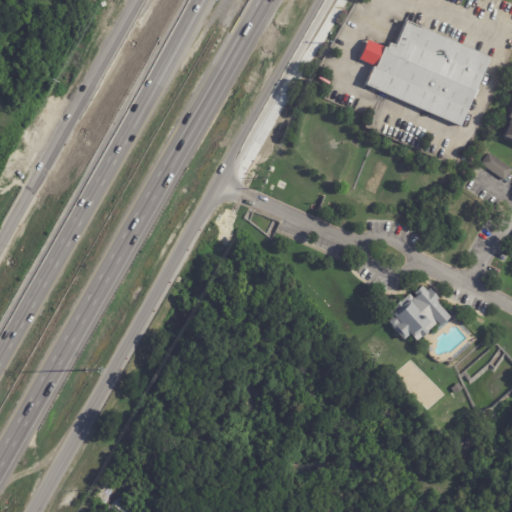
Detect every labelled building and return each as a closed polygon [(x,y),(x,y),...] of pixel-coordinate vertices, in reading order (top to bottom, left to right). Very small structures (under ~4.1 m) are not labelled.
[(407,19),(490,56),(461,126),(365,87),(374,66),(357,59),(365,40),(384,48),(385,47),(387,48),(390,43),(396,45),(406,18),(407,19)] [(506,138),(503,136),(508,124),(507,123),(509,118),(507,117),(511,107),(511,145),(505,142),(506,138)] [(511,172),(510,175),(505,182),(481,165),(488,154),(511,170),(511,172)] [(437,293),(442,299),(440,302),(442,303),(441,305),(455,319),(445,328),(441,324),(432,332),(433,333),(426,340),(425,339),(421,343),(414,335),(408,341),(395,327),(396,326),(392,322),(394,319),(390,316),(412,295),(417,300),(420,297),(418,295),(426,287),(431,292),(433,290),(437,293)] [(460,384),(465,390),(458,396),(453,390),(460,384)]
